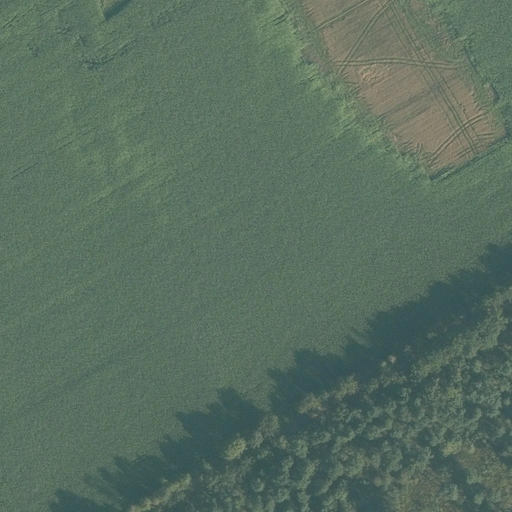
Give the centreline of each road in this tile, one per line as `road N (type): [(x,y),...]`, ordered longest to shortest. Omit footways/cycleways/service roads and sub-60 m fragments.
road 1 (track): [(511,300),(295,424)]
road 2 (track): [(143,511),(295,424)]
